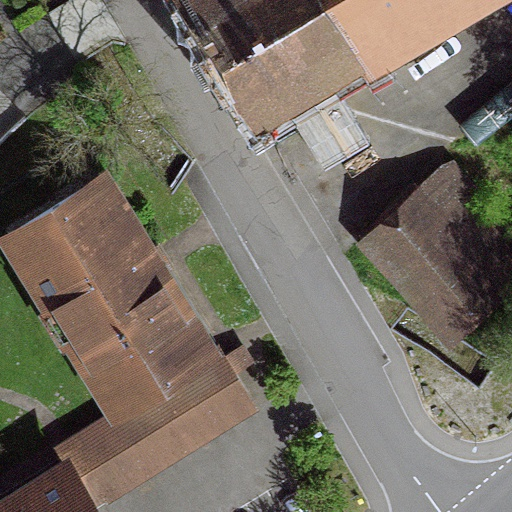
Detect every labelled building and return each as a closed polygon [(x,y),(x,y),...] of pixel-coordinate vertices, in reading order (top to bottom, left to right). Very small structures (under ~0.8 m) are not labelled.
[(254,119),(354,59),(352,56),(319,0),(181,0),(178,2),(254,131),(259,128),(254,119)] [(319,0),(352,56),(447,0),(319,0)] [(511,237),(445,162),(364,235),(445,326),(491,284),(498,292),(511,279),(511,237)] [(59,340),(72,332),(115,402),(199,349),(152,273),(154,269),(146,255),(141,255),(94,180),(9,232),(53,302),(40,309),(59,340)] [(224,364),(223,361),(73,455),(80,465),(229,372),(224,364)] [(0,511),(91,511),(64,469),(0,509),(0,511)]
